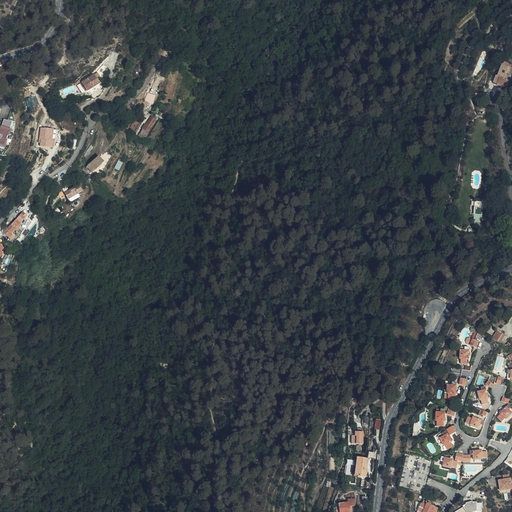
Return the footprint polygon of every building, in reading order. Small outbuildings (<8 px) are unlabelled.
[(104,67),(97,74),(100,78),(108,70),(104,67)] [(505,92),(510,73),(507,72),(508,69),(501,67),(499,70),(498,70),(495,82),(494,82),(492,89),(505,92)] [(99,84),(95,75),(81,83),(86,92),(99,84)] [(149,89),(146,88),(143,86),(139,95),(141,95),(146,97),(149,89)] [(3,118),(0,127),(0,145),(5,147),(11,128),(10,127),(12,120),(3,118)] [(144,138),(154,122),(150,119),(146,126),(145,125),(139,135),(144,138)] [(53,142),(54,131),(41,130),(39,145),(41,145),(41,148),(54,149),(55,143),(53,142)] [(102,167),(105,163),(98,157),(88,168),(92,172),(96,169),(98,171),(102,167)] [(120,173),(124,164),(119,162),(115,170),(120,173)] [(81,191),(76,182),(58,192),(61,197),(65,195),(67,198),(81,191)] [(20,216),(26,210),(23,208),(18,214),(20,216)] [(28,212),(26,210),(20,216),(11,225),(6,231),(3,228),(0,230),(0,233),(4,237),(8,232),(12,237),(15,233),(13,232),(18,227),(18,226),(20,223),(21,224),(24,221),(23,221),(27,216),(26,215),(28,212)] [(480,227),(480,217),(478,217),(472,214),(472,221),(473,221),(472,227),(480,227)] [(6,231),(11,225),(8,222),(3,228),(6,231)] [(15,233),(12,237),(9,240),(11,242),(17,235),(15,233)] [(498,331),(493,339),(498,342),(500,344),(506,336),(498,331)] [(475,338),(472,337),(472,338),(470,345),(476,347),(478,339),(475,338)] [(471,358),(471,356),(469,355),(469,352),(469,347),(465,347),(465,350),(460,350),(460,359),(461,359),(462,364),(468,364),(468,358),(470,358),(471,358)] [(458,394),(458,393),(457,392),(457,388),(457,384),(452,383),(452,387),(448,387),(448,395),(449,395),(449,400),(455,400),(455,395),(457,395),(458,394)] [(488,397),(488,396),(487,396),(485,395),(484,392),(481,388),(477,391),(479,393),(475,395),(479,403),(480,402),(482,405),(487,403),(485,399),(487,398),(488,397)] [(505,413),(503,413),(502,415),(502,416),(504,417),(501,421),(507,424),(509,420),(511,421),(511,418),(511,407),(509,406),(507,410),(505,413)] [(454,418),(457,411),(449,409),(447,416),(454,418)] [(445,423),(445,422),(444,421),(443,420),(444,416),(444,410),(440,410),(439,414),(435,413),(434,422),(436,423),(435,428),(442,428),(442,423),(444,423),(445,423)] [(471,426),(480,429),(481,425),(484,426),(485,422),(477,419),(477,418),(476,417),(475,416),(474,417),(473,419),(469,417),(466,423),(471,425),(471,426)] [(447,432),(450,436),(451,435),(455,432),(452,426),(446,429),(447,432)] [(363,444),(364,431),(355,431),(355,435),(352,435),(352,443),(363,444)] [(451,439),(450,436),(447,432),(443,434),(445,437),(441,439),(445,446),(446,446),(448,449),(454,446),(452,443),(453,442),(454,441),(453,440),(453,439),(451,439)] [(472,451),(472,456),(476,456),(475,460),(483,460),(483,459),(489,459),(489,453),(483,453),(483,451),(482,450),(481,450),(481,451),(480,452),(472,451)] [(460,460),(464,462),(465,455),(458,453),(456,459),(460,460)] [(366,477),(368,459),(371,459),(371,455),(366,454),(366,458),(357,456),(355,476),(366,477)] [(457,468),(459,465),(459,462),(454,460),(454,458),(454,457),(453,457),(452,457),(451,459),(443,456),(442,461),(445,462),(444,466),(452,468),(453,467),(457,468)] [(509,483),(504,483),(499,483),(500,492),(511,491),(510,483),(509,483)] [(349,511),(349,507),(352,507),(351,500),(347,501),(348,503),(338,504),(339,511),(349,511)] [(464,507),(460,510),(461,511),(460,511),(475,511),(477,511),(483,511),(483,508),(484,508),(484,503),(478,502),(478,501),(474,501),(474,500),(466,501),(466,502),(463,505),(464,507)] [(436,511),(438,509),(427,503),(426,506),(421,504),(418,511),(420,511),(436,511)]
